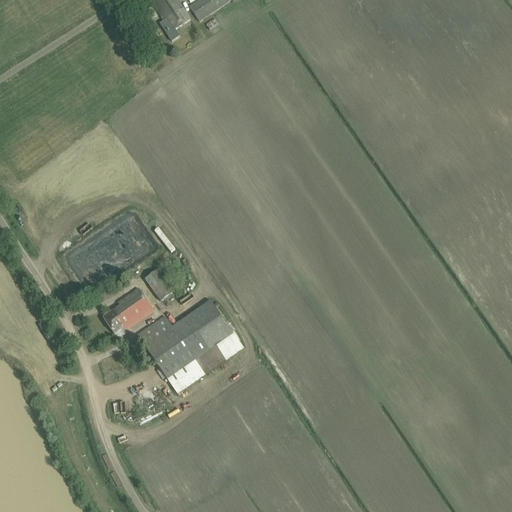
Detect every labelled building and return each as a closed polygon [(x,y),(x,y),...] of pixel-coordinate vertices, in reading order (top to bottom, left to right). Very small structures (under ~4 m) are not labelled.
[(172,42),(180,37),(176,31),(192,21),(179,1),(176,3),(174,0),(149,0),(164,22),(160,24),(172,42)] [(200,22),(230,3),(228,0),(199,0),(189,7),(200,22)] [(209,22),(211,27),(219,22),(217,17),(209,22)] [(175,292),(159,264),(145,272),(160,300),(175,292)] [(117,303),(119,307),(113,311),(103,318),(115,335),(118,339),(127,332),(126,332),(155,312),(138,288),(117,303)] [(193,302),(203,295),(201,292),(191,298),(193,302)] [(165,317),(137,337),(170,385),(192,371),(189,366),(234,336),(211,302),(173,328),(165,317)] [(223,363),(229,361),(227,354),(220,356),(223,363)] [(53,388),(55,391),(65,384),(62,380),(53,388)]
